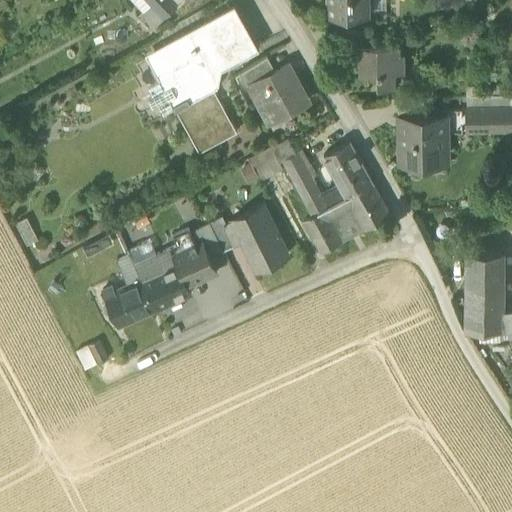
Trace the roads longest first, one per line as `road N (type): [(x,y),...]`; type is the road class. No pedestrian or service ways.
road 1 (residential): [(414,234),(102,381)]
road 2 (residential): [(273,0),(315,54),(414,234)]
road 3 (residential): [(414,234),(464,343),(511,416)]
